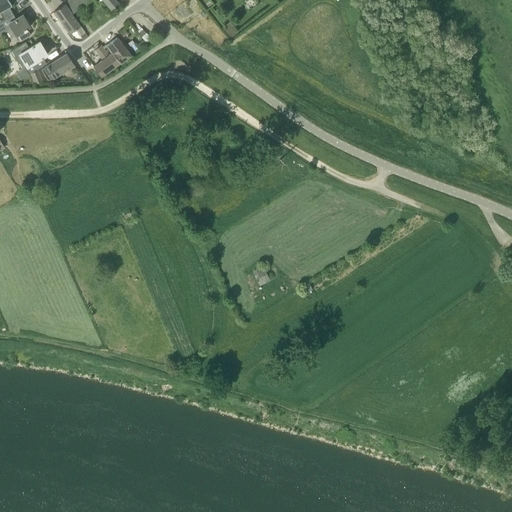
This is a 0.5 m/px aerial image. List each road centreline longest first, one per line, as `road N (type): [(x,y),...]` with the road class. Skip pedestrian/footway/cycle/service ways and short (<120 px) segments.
road 1 (track): [(0,117),(107,110),(152,82),(183,78),(347,180),(377,188),(386,165)]
road 2 (tertiary): [(511,216),(329,137),(174,35)]
road 3 (track): [(192,377),(210,329),(201,269),(115,105)]
road 4 (unclassified): [(0,93),(94,88),(174,35)]
